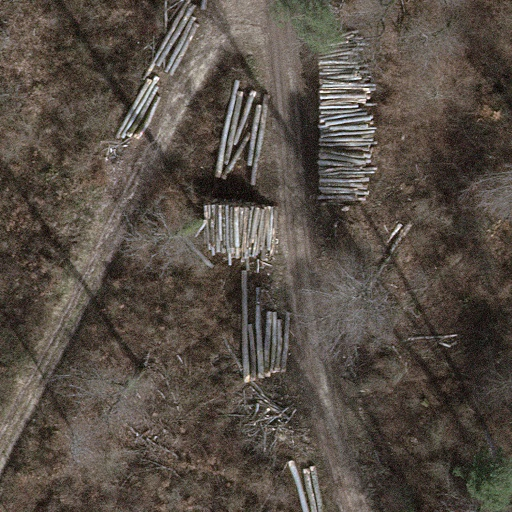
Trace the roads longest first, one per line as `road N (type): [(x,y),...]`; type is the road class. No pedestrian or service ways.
road 1 (track): [(275,0),(306,310),(376,511)]
road 2 (track): [(0,455),(226,0)]
